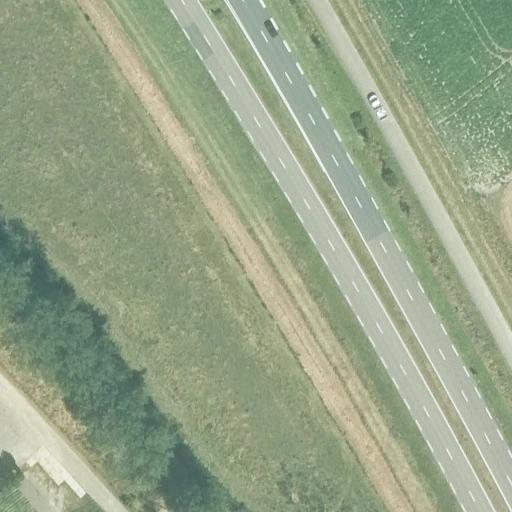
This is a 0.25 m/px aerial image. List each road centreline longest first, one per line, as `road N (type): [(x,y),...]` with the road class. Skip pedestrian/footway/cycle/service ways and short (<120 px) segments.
road 1 (primary): [(181,0),(478,511)]
road 2 (track): [(124,0),(411,511)]
road 3 (primary): [(511,487),(242,0)]
road 4 (unclassified): [(511,352),(315,0)]
road 5 (unclassified): [(116,511),(0,390)]
